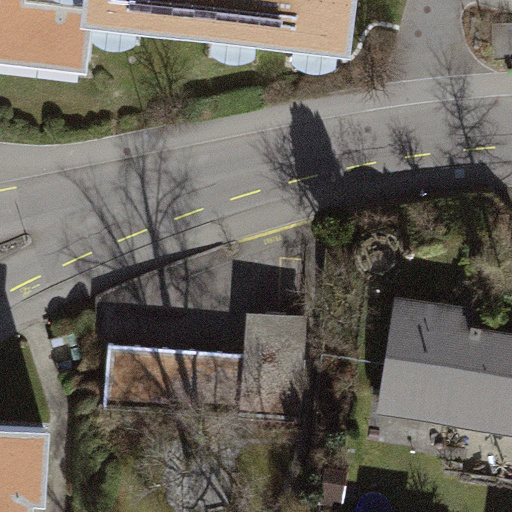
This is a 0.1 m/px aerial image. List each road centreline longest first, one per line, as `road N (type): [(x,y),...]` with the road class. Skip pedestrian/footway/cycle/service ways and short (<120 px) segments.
road 1 (residential): [(0,251),(221,175),(417,129)]
road 2 (residential): [(417,129),(442,0)]
